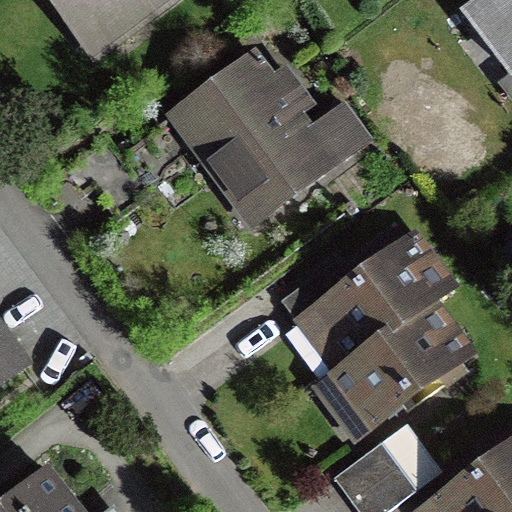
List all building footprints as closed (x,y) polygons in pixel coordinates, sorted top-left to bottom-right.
[(98,0),(99,0),(123,33),(167,0),(57,0),(72,20),(98,0)] [(511,74),(511,73),(511,0),(484,0),(466,14),(511,74)] [(255,221),(330,165),(327,160),(359,136),(341,112),(309,136),(295,117),(309,106),(289,80),(275,91),(252,61),(121,160),(149,198),(206,155),(255,221)] [(288,334),(324,382),(331,376),(332,377),(428,306),(448,291),(412,242),(347,290),(329,267),(281,302),(299,326),(288,334)] [(368,426),(464,354),(428,306),(332,377),(368,426)] [(0,346),(8,340),(0,329),(0,346)] [(0,346),(0,383),(26,364),(17,353),(8,340),(0,346)] [(382,444),(334,479),(352,503),(400,468),(382,444)] [(511,511),(511,448),(434,507),(437,511),(511,511)] [(389,511),(417,491),(400,468),(352,503),(358,511),(389,511)] [(0,511),(79,511),(48,472),(0,509),(0,511)]
